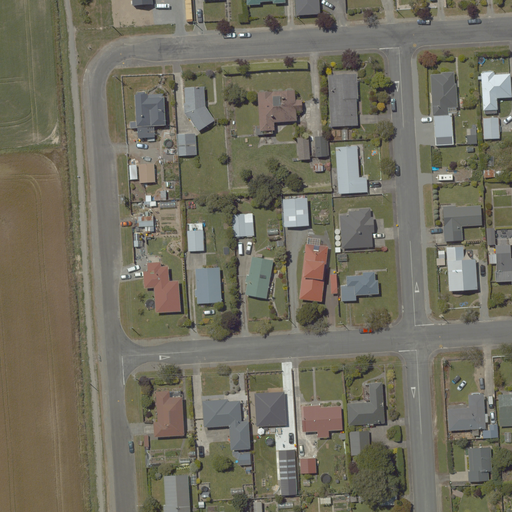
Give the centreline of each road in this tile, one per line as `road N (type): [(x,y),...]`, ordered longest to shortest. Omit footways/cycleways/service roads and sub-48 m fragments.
road 1 (residential): [(398,34),(415,337)]
road 2 (residential): [(115,355),(415,337)]
road 3 (residential): [(101,64),(122,53),(398,34)]
road 4 (residential): [(101,64),(115,355)]
road 5 (residential): [(415,337),(426,511)]
road 6 (residential): [(115,355),(124,511)]
